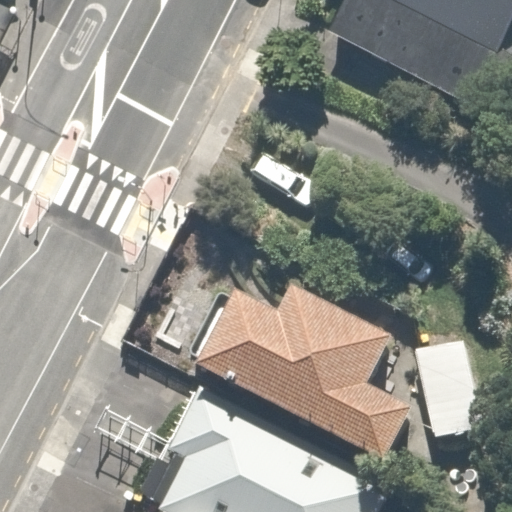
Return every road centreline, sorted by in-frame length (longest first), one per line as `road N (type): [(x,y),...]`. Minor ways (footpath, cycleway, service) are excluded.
road 1 (residential): [(137,25),(419,161),(511,232)]
road 2 (secondary): [(137,25),(0,294)]
